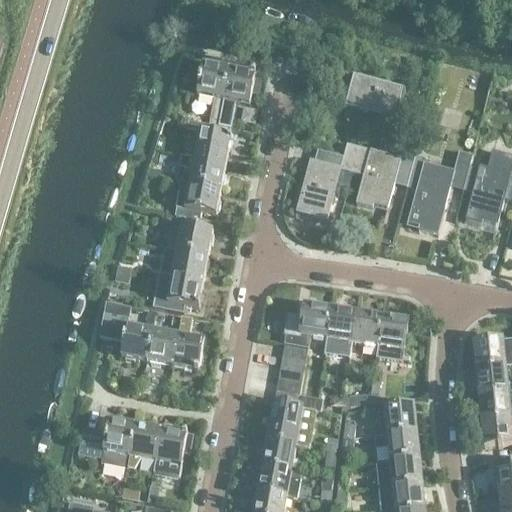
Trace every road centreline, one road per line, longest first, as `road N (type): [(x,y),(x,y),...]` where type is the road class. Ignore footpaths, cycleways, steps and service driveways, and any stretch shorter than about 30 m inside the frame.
road 1 (residential): [(209,511),(255,261)]
road 2 (residential): [(455,511),(441,402),(455,295)]
road 3 (tertiary): [(0,208),(60,0)]
road 4 (residential): [(455,295),(255,261)]
road 5 (residential): [(255,261),(294,100)]
